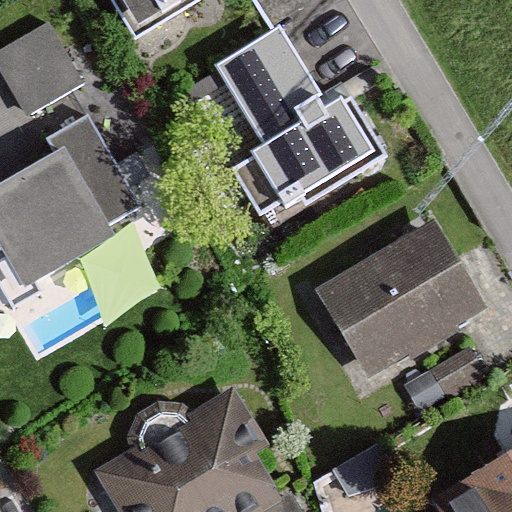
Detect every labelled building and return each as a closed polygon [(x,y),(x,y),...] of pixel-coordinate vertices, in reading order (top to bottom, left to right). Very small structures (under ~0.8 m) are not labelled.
[(99,0),(128,48),(209,0),(246,0),(266,32),(319,0),(99,0)] [(0,59),(0,78),(30,125),(86,89),(48,29),(0,59)] [(309,118),(262,43),(207,77),(257,156),(221,179),(253,230),(289,207),(295,217),(373,167),(333,103),(309,118)] [(41,148),(48,160),(0,186),(0,307),(6,317),(33,302),(27,291),(105,249),(99,239),(138,217),(86,123),(41,148)] [(475,324),(421,234),(309,300),(363,391),(475,324)] [(123,435),(117,464),(88,482),(106,511),(277,511),(287,506),(223,401),(187,422),(165,413),(140,419),(123,435)] [(337,453),(348,484),(382,472),(371,440),(337,453)] [(511,511),(511,456),(420,511),(511,511)]
